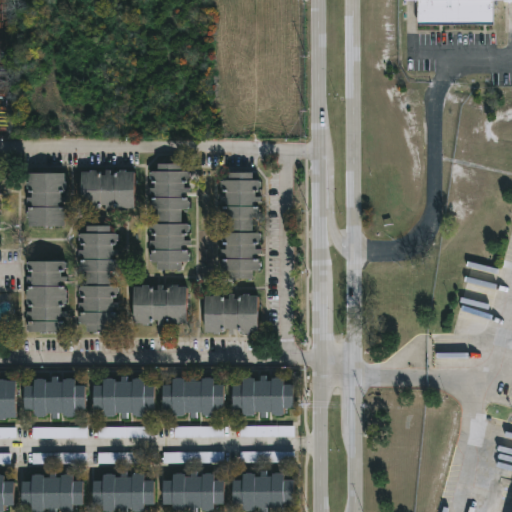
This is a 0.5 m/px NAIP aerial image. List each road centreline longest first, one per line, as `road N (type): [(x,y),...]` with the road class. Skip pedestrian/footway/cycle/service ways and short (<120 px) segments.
road 1 (secondary): [(320,0),(324,511)]
road 2 (secondary): [(351,511),(351,0)]
